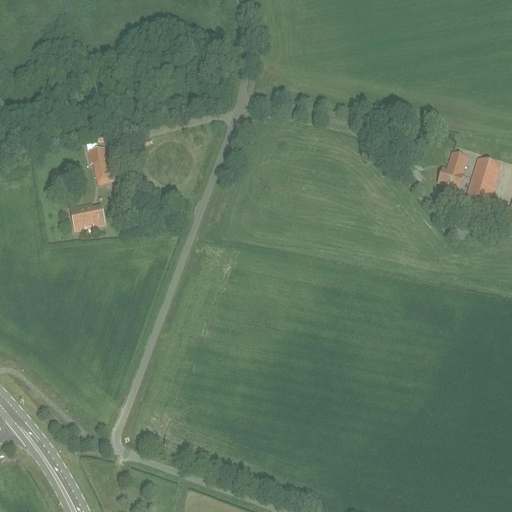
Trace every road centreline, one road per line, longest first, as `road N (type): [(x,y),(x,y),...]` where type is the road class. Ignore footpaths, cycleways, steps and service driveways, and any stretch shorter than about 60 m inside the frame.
road 1 (unclassified): [(282,511),(114,446),(250,99)]
road 2 (unclassified): [(250,99),(365,123),(407,155),(470,234)]
road 3 (primary): [(86,511),(20,412)]
